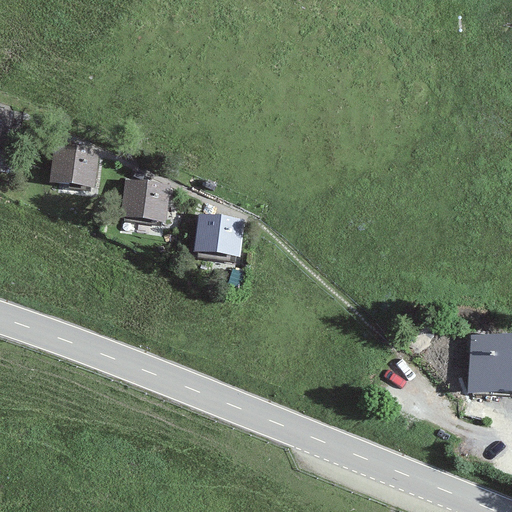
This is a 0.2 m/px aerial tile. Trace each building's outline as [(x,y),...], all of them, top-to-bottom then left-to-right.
[(0,155),(10,121),(0,118),(0,155)] [(96,158),(59,151),(51,188),(89,195),(96,158)] [(166,195),(130,187),(123,220),(159,228),(166,195)] [(245,228),(202,220),(195,256),(239,264),(245,228)] [(511,341),(477,338),(471,395),(511,399),(511,341)]
